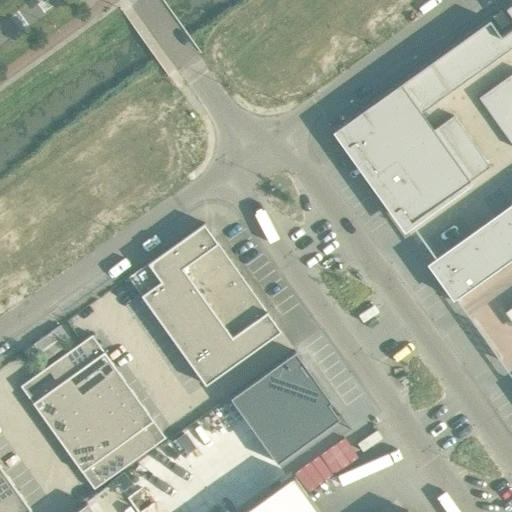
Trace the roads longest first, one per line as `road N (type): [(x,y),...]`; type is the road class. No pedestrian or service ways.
road 1 (unclassified): [(466,511),(243,197),(252,150)]
road 2 (unclassified): [(0,331),(252,150)]
road 3 (unclassified): [(252,150),(464,0)]
road 4 (unclassified): [(373,263),(511,458)]
road 5 (unclassified): [(143,0),(252,150)]
road 6 (unclassified): [(252,150),(299,159),(373,263)]
road 7 (residential): [(373,263),(511,164)]
